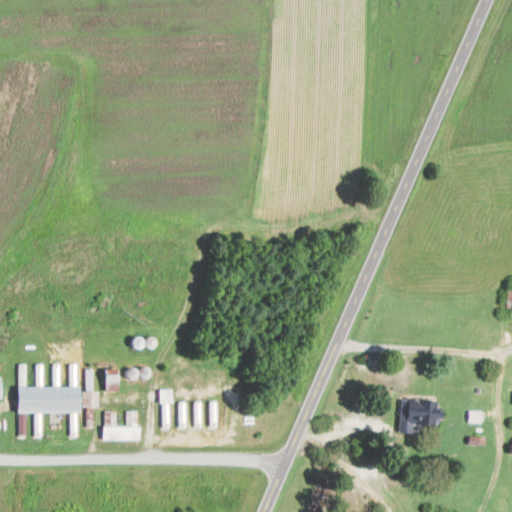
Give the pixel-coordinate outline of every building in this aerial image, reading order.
[(101,390),(114,389),(113,368),(100,368),(101,390)] [(83,387),(91,386),(90,373),(83,373),(83,387)] [(156,402),(169,401),(168,388),(156,388),(156,402)] [(77,406),(94,406),(94,390),(78,390),(77,406)] [(397,400),(398,432),(410,432),(410,425),(436,424),(435,398),(397,400)] [(99,439),(136,439),(136,409),(123,410),(123,425),(99,425),(99,439)] [(100,424),(113,424),(113,410),(100,411),(100,424)] [(479,410),(466,410),(466,422),(479,422),(479,410)]
